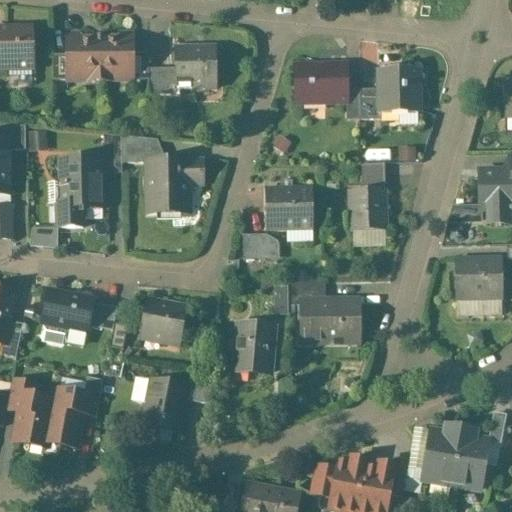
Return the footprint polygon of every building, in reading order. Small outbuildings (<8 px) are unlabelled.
[(31,30),(0,30),(0,72),(32,71),(31,30)] [(92,42),(69,42),(69,41),(67,41),(67,57),(67,83),(69,83),(69,78),(80,78),(85,83),(113,82),(118,77),(129,77),(129,82),(131,82),(131,56),(130,40),(129,40),(129,41),(106,41),(105,40),(92,40),(92,42)] [(215,48),(174,49),(174,91),(215,90),(215,48)] [(147,56),(131,56),(131,82),(147,82),(147,56)] [(67,57),(51,57),(51,83),(67,83),(67,57)] [(347,92),(346,66),(293,67),(294,106),(346,105),(347,105),(347,92)] [(418,72),(377,73),(377,91),(378,115),(379,115),(380,115),(380,114),(416,113),(416,114),(419,114),(418,72)] [(171,76),(149,76),(149,97),(171,97),(171,76)] [(511,82),(503,83),(504,120),(511,119),(511,82)] [(359,122),(358,91),(347,92),(347,105),(346,105),(346,122),(359,122)] [(378,115),(377,91),(358,91),(359,122),(379,121),(379,115),(378,115)] [(24,128),(0,125),(0,140),(7,141),(7,152),(25,152),(24,128)] [(120,138),(103,136),(104,176),(121,175),(121,165),(121,138),(120,138)] [(156,142),(121,138),(121,165),(145,164),(165,163),(156,142)] [(511,155),(507,156),(499,172),(511,171),(511,155)] [(99,161),(60,162),(61,186),(56,186),(56,190),(64,189),(64,208),(100,207),(99,161)] [(165,163),(145,164),(146,216),(189,216),(188,187),(202,187),(201,163),(165,163)] [(384,191),(384,166),(360,166),(361,192),(384,191)] [(511,171),(499,172),(478,173),(479,213),(487,212),(507,212),(508,212),(508,216),(511,216),(511,171)] [(311,232),(311,190),(264,191),(265,233),(311,232)] [(361,192),(347,192),(349,234),(386,233),(384,191),(361,192)] [(10,209),(0,208),(0,219),(10,219),(10,209)] [(508,226),(507,212),(487,212),(488,227),(508,226)] [(266,260),(266,238),(243,238),(244,260),(266,260)] [(501,302),(500,260),(454,261),(455,303),(501,302)] [(324,284),(288,285),(288,307),(301,307),(301,306),(324,305),(324,284)] [(286,289),(274,289),(274,318),(286,318),(286,289)] [(13,294),(0,291),(0,346),(1,347),(3,348),(8,323),(13,294)] [(94,301),(46,291),(40,327),(42,328),(68,333),(87,336),(88,329),(93,305),(94,301)] [(186,308),(146,301),(138,342),(179,349),(186,308)] [(324,305),(301,306),(301,307),(301,335),(319,335),(319,343),(340,342),(340,344),(357,344),(357,303),(340,303),(340,305),(331,305),(324,305)] [(116,309),(93,305),(88,329),(111,333),(116,309)] [(22,326),(8,323),(3,348),(1,347),(0,352),(0,358),(14,361),(22,326)] [(126,328),(114,325),(109,349),(122,352),(126,328)] [(275,329),(236,326),(231,375),(270,378),(275,329)] [(68,333),(42,328),(40,340),(42,344),(62,348),(65,345),(68,333)] [(102,383),(86,379),(82,397),(84,398),(81,417),(95,419),(102,383)] [(26,385),(11,382),(9,394),(5,412),(19,415),(22,396),(24,396),(26,385)] [(187,389),(149,382),(140,428),(178,435),(187,389)] [(9,394),(0,391),(0,428),(2,429),(5,412),(9,394)] [(24,396),(22,396),(19,415),(13,445),(43,451),(54,392),(52,402),(24,396)] [(82,397),(54,392),(43,451),(44,451),(46,438),(75,444),(81,417),(84,398),(82,397)] [(493,416),(488,442),(488,443),(484,466),(495,469),(505,418),(493,416)] [(444,436),(430,433),(421,482),(470,491),(471,487),(480,488),(484,466),(488,443),(474,441),(474,437),(466,436),(467,432),(453,429),(452,433),(444,432),(444,436)] [(430,433),(413,431),(404,480),(421,482),(430,433)] [(349,466),(337,464),(335,473),(330,500),(328,511),(331,511),(356,511),(364,470),(366,464),(350,461),(349,466)] [(406,464),(394,462),(393,469),(388,498),(399,500),(406,464)] [(376,472),(364,470),(356,511),(384,511),(388,498),(393,469),(385,467),(385,469),(377,468),(376,472)] [(335,473),(315,469),(310,496),(330,500),(335,473)] [(293,511),(297,498),(246,488),(241,511),(293,511)]
